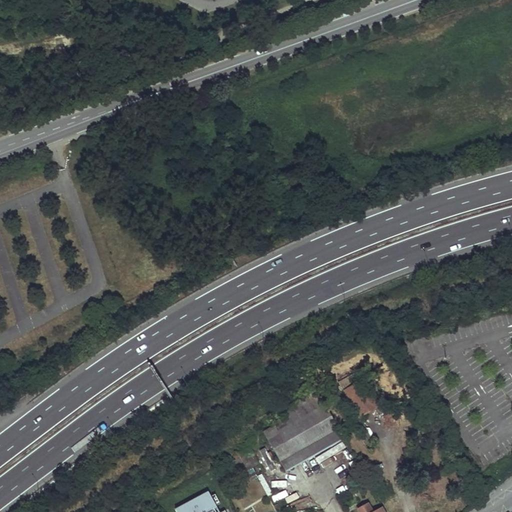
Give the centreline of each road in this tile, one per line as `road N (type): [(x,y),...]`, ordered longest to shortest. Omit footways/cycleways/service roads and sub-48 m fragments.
road 1 (motorway): [(0,489),(233,327),(327,281),(511,220)]
road 2 (motorway): [(511,181),(371,227),(247,282),(133,348),(0,447)]
road 3 (tertiary): [(414,0),(0,149)]
